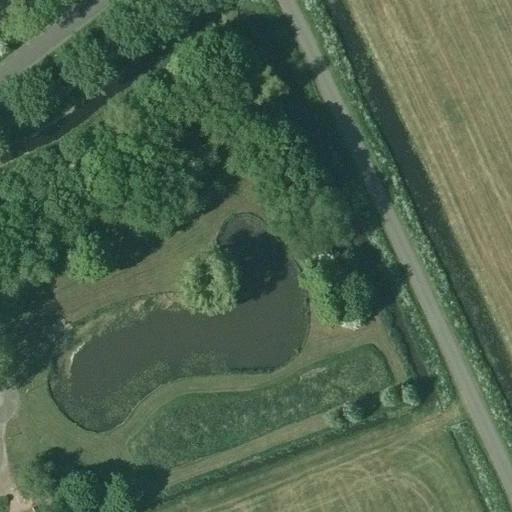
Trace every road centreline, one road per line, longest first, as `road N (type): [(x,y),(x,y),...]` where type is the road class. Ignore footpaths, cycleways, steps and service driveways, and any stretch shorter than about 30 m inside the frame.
road 1 (unclassified): [(511,503),(283,0)]
road 2 (tertiary): [(0,74),(96,0)]
